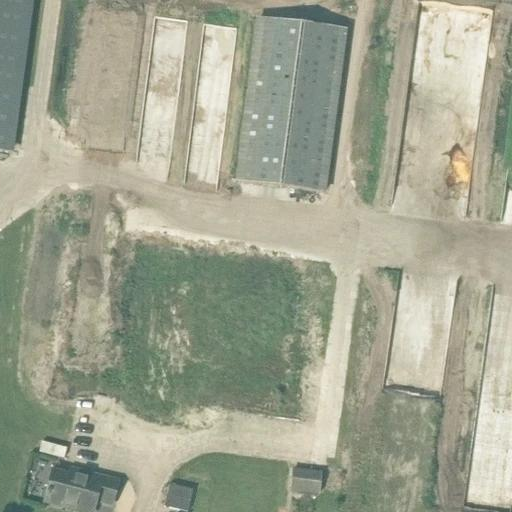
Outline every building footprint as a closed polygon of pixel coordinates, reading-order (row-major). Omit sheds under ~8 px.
[(33,0),(0,0),(0,153),(13,155),(33,0)] [(347,30),(256,18),(235,182),(325,194),(347,30)] [(213,412),(229,289),(234,253),(137,240),(110,440),(151,446),(157,405),(213,412)] [(217,412),(310,425),(331,263),(238,250),(217,412)] [(322,471),(292,469),(290,492),(321,495),(322,471)] [(111,506),(116,486),(69,473),(67,478),(52,474),(49,483),(44,503),(64,508),(65,505),(74,508),(73,511),(79,511),(91,511),(95,501),(111,506)] [(163,507),(183,511),(187,511),(192,490),(168,485),(163,507)]
